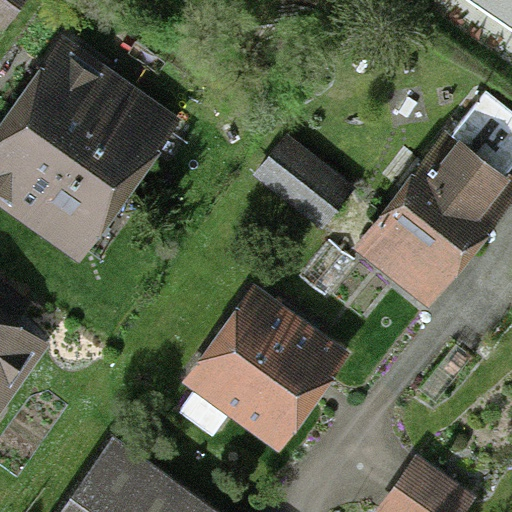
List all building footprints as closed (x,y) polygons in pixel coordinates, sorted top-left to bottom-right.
[(0,0),(0,17),(4,20),(18,0),(0,0)] [(511,0),(475,0),(511,25),(511,0)] [(68,51),(24,112),(116,178),(160,116),(68,51)] [(362,244),(422,292),(511,180),(501,172),(511,158),(511,111),(485,91),(362,244)] [(0,188),(72,239),(116,178),(24,112),(0,146),(0,188)] [(257,169),(320,219),(347,184),(285,135),(257,169)] [(299,274),(324,295),(354,258),(329,238),(299,274)] [(217,425),(233,401),(277,433),(336,351),(254,293),(196,374),(201,379),(181,407),(208,426),(217,425)] [(0,388),(30,347),(0,325),(0,388)] [(215,511),(114,438),(60,511),(215,511)] [(453,511),(466,495),(417,459),(382,508),(386,511),(453,511)]
